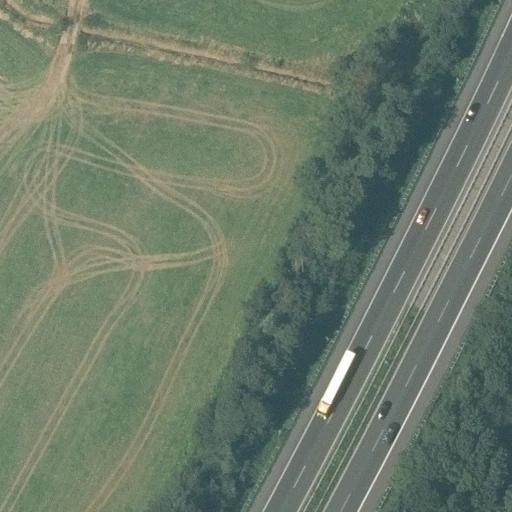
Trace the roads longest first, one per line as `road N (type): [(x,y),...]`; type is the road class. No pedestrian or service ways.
road 1 (motorway): [(511,45),(390,306),(278,511)]
road 2 (motorway): [(338,511),(436,333),(511,170)]
